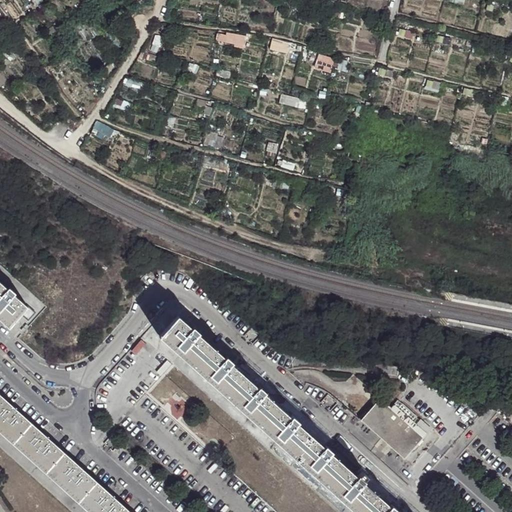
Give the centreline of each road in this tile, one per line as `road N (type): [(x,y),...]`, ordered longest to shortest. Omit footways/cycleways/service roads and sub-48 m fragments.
road 1 (residential): [(83,381),(153,292),(176,291),(423,511)]
road 2 (track): [(155,0),(133,54),(78,131),(37,135),(0,101)]
road 3 (unknown): [(87,445),(105,417),(122,411),(238,511)]
road 4 (residential): [(68,427),(159,511)]
